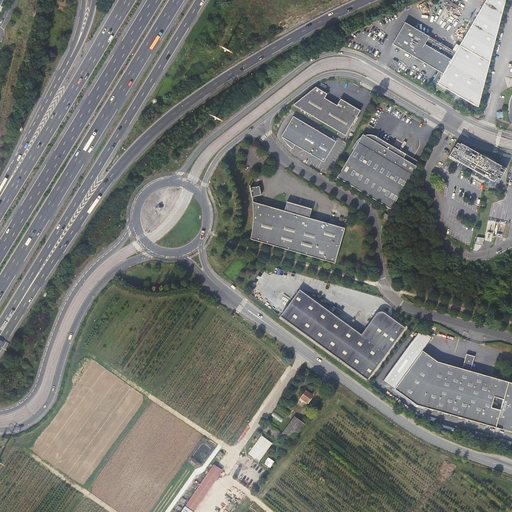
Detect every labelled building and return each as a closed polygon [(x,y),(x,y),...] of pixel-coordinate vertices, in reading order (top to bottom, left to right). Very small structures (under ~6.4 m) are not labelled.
[(433,81),(478,107),(505,0),(504,0),(487,0),(455,53),(405,22),(392,44),(438,71),(434,78),(433,81)] [(316,87),(294,105),(346,136),(361,110),(341,99),(337,106),(325,98),(327,94),(316,87)] [(286,142),(289,146),(292,149),(295,145),(324,163),(336,142),(293,116),(281,136),(283,139),(286,142)] [(400,156),(402,153),(377,137),(375,137),(374,136),(372,135),(370,135),(369,135),(367,135),(365,136),(363,136),(362,137),(360,138),(359,139),(357,140),(352,148),(354,149),(337,178),(391,209),(417,166),(400,156)] [(485,181),(491,185),(494,181),(497,175),(501,177),(506,168),(460,143),(457,149),(453,147),(448,156),(458,161),(462,164),(463,167),(466,167),(467,166),(473,169),(472,171),(485,179),(485,181)] [(417,166),(419,163),(402,153),(400,156),(417,166)] [(462,164),(458,161),(456,165),(485,181),(485,179),(472,171),(473,169),(467,166),(466,167),(463,167),(462,164)] [(253,188),(249,188),(251,198),(261,196),(259,187),(253,188)] [(250,240),(266,244),(335,264),(345,229),(309,219),(312,209),(287,202),(284,211),(252,202),(253,221),(252,230),(250,240)] [(492,221),(489,220),(485,239),(489,240),(499,241),(502,242),(503,238),(505,224),(505,223),(502,222),(492,221)] [(280,317),(367,380),(405,328),(395,321),(382,312),(381,312),(380,312),(379,312),(378,312),(377,313),(377,314),(361,335),(299,291),(280,317)] [(394,390),(417,406),(511,433),(511,383),(470,372),(474,357),(466,354),(462,369),(437,362),(422,351),(394,390)] [(311,395),(305,390),(300,398),(306,402),(311,395)] [(305,423),(294,415),(282,432),(293,440),(305,423)] [(272,443),(261,436),(248,453),(258,461),(272,443)] [(265,463),(270,467),(274,460),(269,457),(265,463)] [(192,496),(200,501),(222,470),(213,464),(192,496)] [(185,506),(193,511),(200,501),(192,496),(185,506)]
